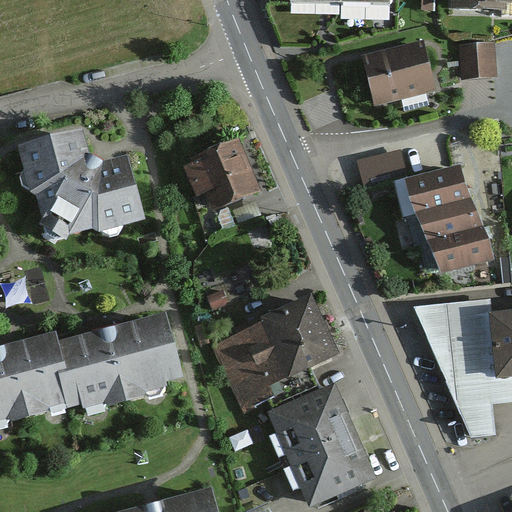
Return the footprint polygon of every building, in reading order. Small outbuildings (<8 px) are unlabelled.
[(511,0),(457,0),(457,14),(511,16),(511,0)] [(495,44),(459,47),(461,82),(498,79),(495,44)] [(429,48),(371,62),(382,106),(440,92),(429,48)] [(85,134),(32,147),(54,239),(144,218),(131,165),(94,173),(85,134)] [(242,145),(191,167),(211,213),(262,191),(242,145)] [(398,156),(360,165),(365,186),(403,176),(398,156)] [(419,216),(470,204),(458,172),(406,184),(419,216)] [(419,216),(430,244),(481,232),(470,204),(419,216)] [(492,264),(481,232),(430,244),(442,275),(492,264)] [(493,293),(419,301),(476,434),(502,431),(498,398),(511,396),(511,309),(496,311),(493,293)] [(346,357),(322,302),(225,345),(249,400),(346,357)] [(165,323),(59,350),(72,402),(74,410),(180,382),(165,323)] [(0,420),(72,402),(59,350),(56,341),(0,355),(0,420)] [(340,393),(279,418),(315,507),(377,482),(340,393)] [(220,511),(216,494),(144,511),(220,511)]
